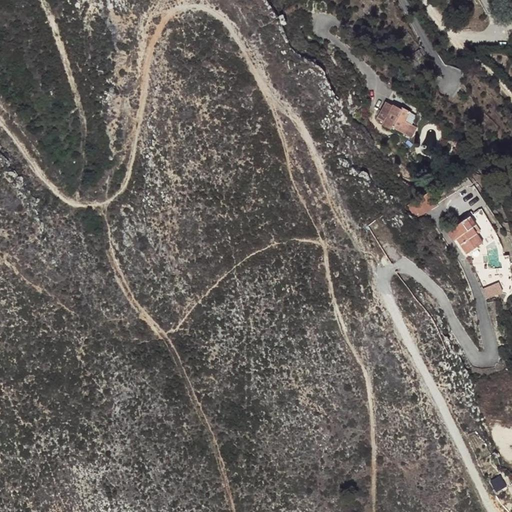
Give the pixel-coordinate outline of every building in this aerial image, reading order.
[(401,115),(386,107),(377,124),(383,128),(382,130),(391,135),(392,132),(412,143),(417,133),(406,127),(411,118),(403,113),(401,115)] [(430,197),(408,211),(415,224),(438,211),(430,197)] [(475,227),(477,225),(471,217),(448,233),(455,242),(460,239),(469,251),(484,240),(480,235),(475,227)] [(481,222),(477,225),(475,227),(480,235),(486,230),(481,222)] [(496,246),(489,252),(490,262),(504,261),(502,246),(496,246)] [(487,297),(502,291),(498,281),(483,288),(487,297)]
